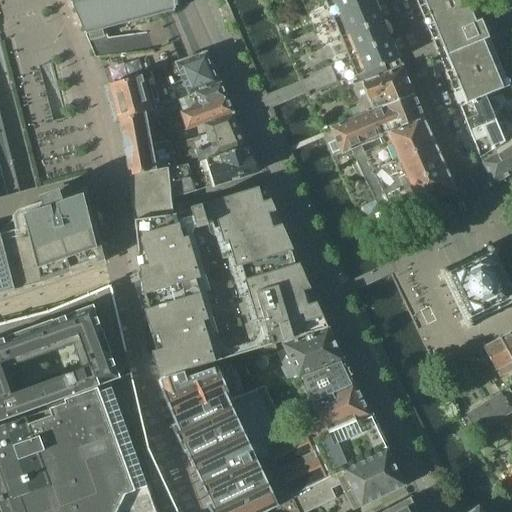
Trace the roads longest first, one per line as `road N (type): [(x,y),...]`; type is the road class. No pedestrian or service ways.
road 1 (residential): [(439,511),(206,0)]
road 2 (residential): [(392,0),(474,195),(483,204),(511,195)]
